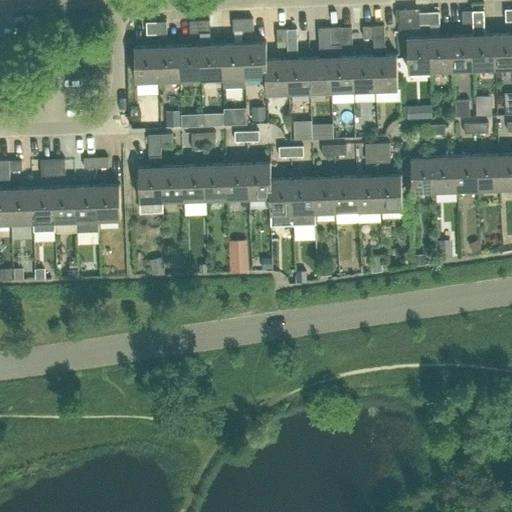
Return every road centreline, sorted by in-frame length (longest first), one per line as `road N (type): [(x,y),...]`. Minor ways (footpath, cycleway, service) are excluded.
road 1 (tertiary): [(511,290),(0,369)]
road 2 (residential): [(0,128),(101,126),(120,102),(117,1)]
